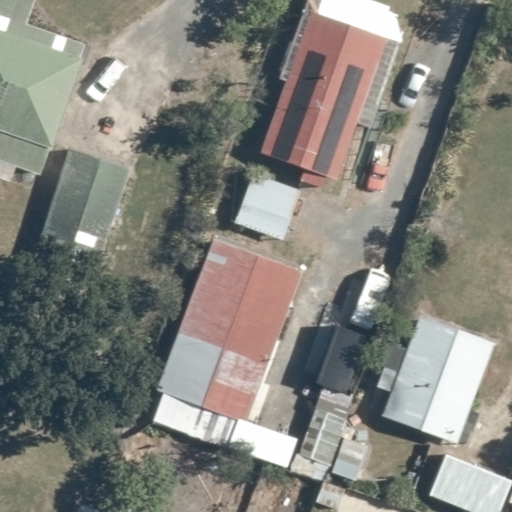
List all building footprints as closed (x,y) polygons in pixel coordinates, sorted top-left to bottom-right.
[(0,0),(0,179),(9,182),(15,167),(38,176),(47,148),(51,149),(81,60),(78,59),(83,44),(26,24),(33,0),(0,0)] [(285,82),(259,153),(291,164),(287,176),(321,188),(325,176),(336,181),(356,123),(371,129),(401,40),(395,19),(390,12),(388,12),(389,7),(369,0),(319,0),(315,13),(304,9),(277,80),(285,82)] [(95,276),(132,170),(71,149),(34,255),(95,276)] [(280,240),(298,190),(252,173),(234,223),(280,240)] [(245,423),(301,272),(210,239),(155,390),(162,393),(151,422),(230,451),(241,422),(245,423)] [(390,393),(380,416),(456,444),(457,441),(466,444),(477,413),(469,410),(493,343),(419,316),(405,351),(388,345),(380,365),(384,367),(376,387),(390,393)] [(355,481),(367,446),(342,438),(330,473),(355,481)] [(511,511),(511,508),(488,501),(484,511),(511,511)]
